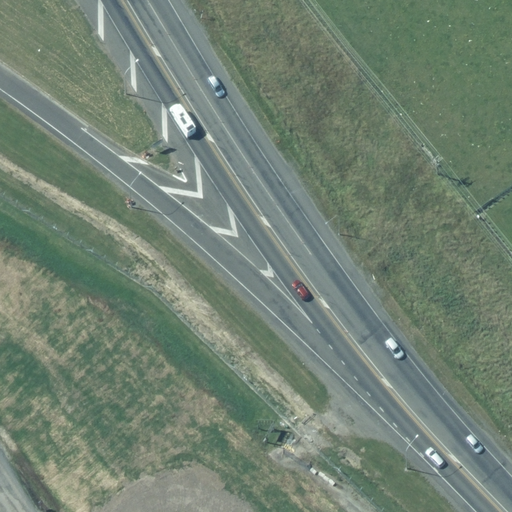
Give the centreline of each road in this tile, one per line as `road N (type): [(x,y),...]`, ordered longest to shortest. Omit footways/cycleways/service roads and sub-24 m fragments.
road 1 (trunk): [(400,391),(303,308),(230,228),(89,0)]
road 2 (trunk): [(140,0),(199,101),(309,247),(400,391)]
road 3 (trunk): [(400,391),(511,507)]
